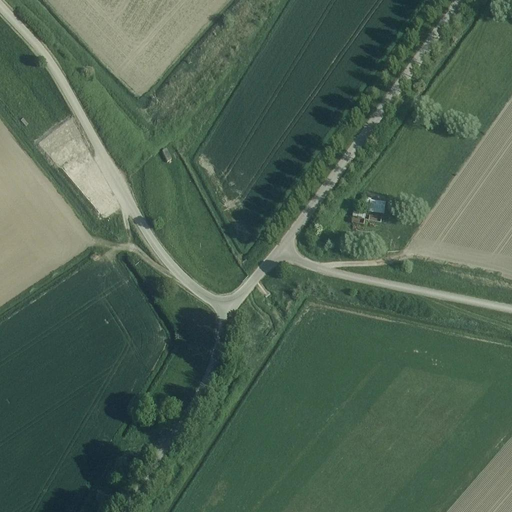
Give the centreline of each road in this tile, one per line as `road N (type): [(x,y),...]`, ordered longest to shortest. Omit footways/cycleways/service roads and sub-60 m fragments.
road 1 (tertiary): [(226,308),(166,264),(36,45),(0,7)]
road 2 (tertiary): [(281,251),(461,0)]
road 3 (unclassified): [(511,312),(330,274),(281,251)]
road 4 (unclassified): [(124,511),(200,392),(226,308)]
